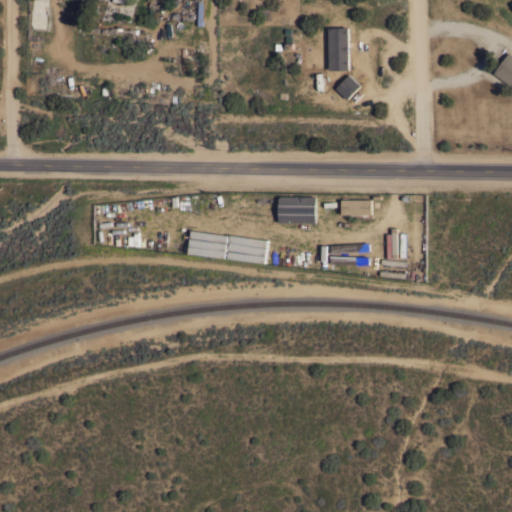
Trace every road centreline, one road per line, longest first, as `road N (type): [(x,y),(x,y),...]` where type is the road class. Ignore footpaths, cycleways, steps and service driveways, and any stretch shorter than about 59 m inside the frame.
road 1 (secondary): [(0,164),(511,169)]
road 2 (residential): [(419,0),(421,168)]
road 3 (residential): [(13,0),(15,165)]
